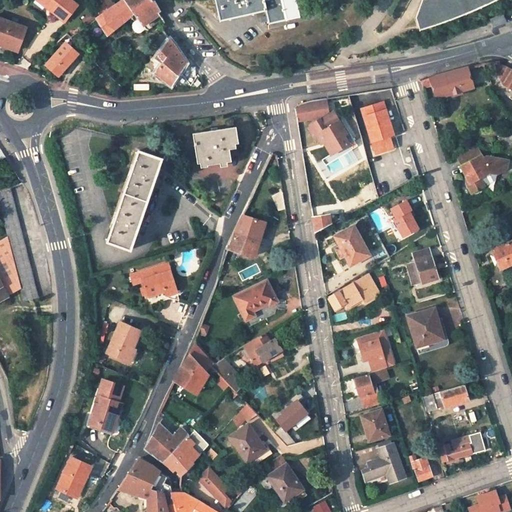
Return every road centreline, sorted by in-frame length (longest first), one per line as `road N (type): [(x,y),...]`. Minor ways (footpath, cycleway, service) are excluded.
road 1 (unclassified): [(279,119),(352,511)]
road 2 (unclassified): [(401,67),(511,423)]
road 3 (residential): [(279,119),(133,447)]
road 4 (secondary): [(34,454),(57,392),(67,317),(58,246),(33,162)]
road 5 (unknown): [(153,230),(126,256),(100,257),(97,242),(122,162)]
road 6 (tertiary): [(80,103),(115,110),(228,98)]
road 7 (residential): [(383,511),(511,468)]
road 8 (tertiary): [(273,89),(401,67)]
road 9 (residential): [(228,98),(159,0)]
